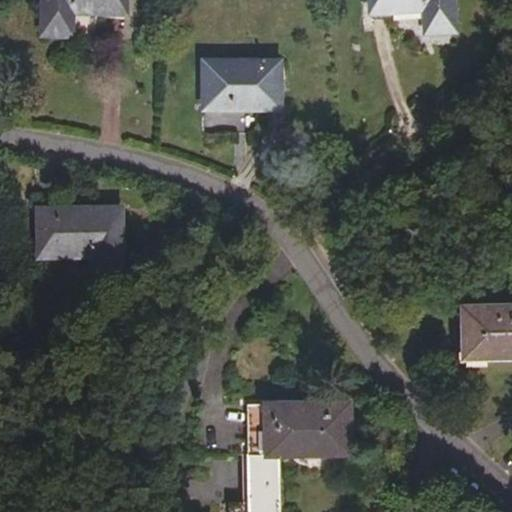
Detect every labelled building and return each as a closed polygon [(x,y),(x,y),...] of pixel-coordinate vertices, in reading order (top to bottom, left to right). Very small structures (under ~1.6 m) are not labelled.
[(44,0),(42,34),(72,36),(73,12),(126,14),(126,0),(44,0)] [(452,0),(369,0),(371,15),(424,11),(426,35),(455,34),(452,0)] [(204,62),(204,110),(280,109),(280,69),(265,69),(265,62),(204,62)] [(121,210),(54,210),(54,218),(38,218),(38,257),(92,257),(92,281),(121,281),(121,210)] [(38,210),(38,218),(54,218),(54,210),(38,210)] [(511,307),(462,309),(463,359),(511,357),(511,307)] [(279,511),(279,456),(349,455),(349,428),(343,428),(342,404),(247,406),(249,503),(230,503),(229,511),(279,511)]
